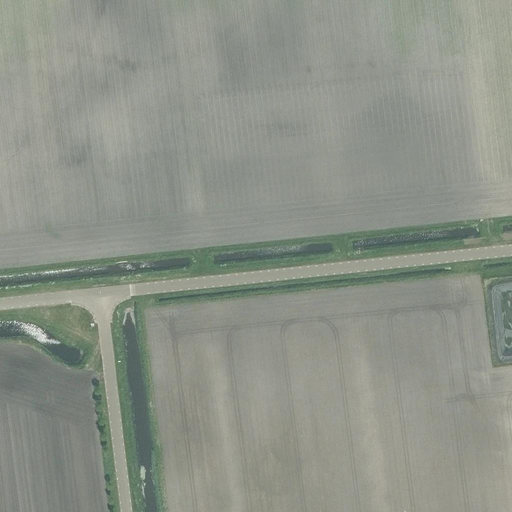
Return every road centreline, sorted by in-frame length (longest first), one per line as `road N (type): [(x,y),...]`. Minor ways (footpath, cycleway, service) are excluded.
road 1 (unclassified): [(101,296),(511,249)]
road 2 (unclassified): [(101,296),(127,511)]
